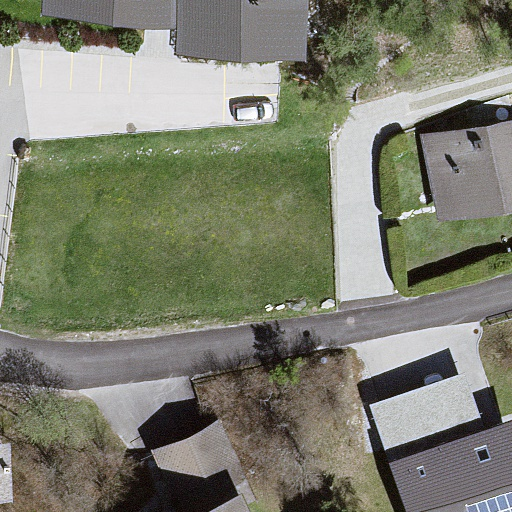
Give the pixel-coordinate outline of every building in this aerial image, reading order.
[(317,0),(183,0),(182,34),(316,40),(317,0)] [(511,117),(420,137),(439,222),(511,206),(511,117)] [(462,380),(376,406),(408,511),(511,511),(511,435),(481,445),(462,380)] [(251,477),(223,414),(151,447),(180,509),(251,477)] [(0,488),(26,487),(23,425),(0,426),(0,488)] [(268,511),(251,477),(180,509),(174,511),(268,511)]
